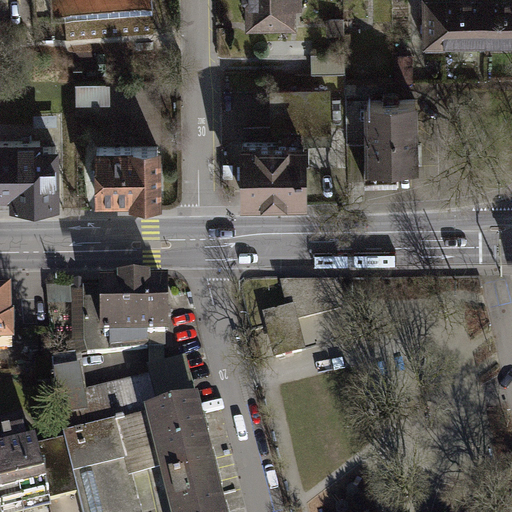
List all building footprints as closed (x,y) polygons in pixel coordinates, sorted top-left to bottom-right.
[(249,0),(250,23),(295,21),(294,2),(302,2),(301,0),(249,0)] [(487,39),(486,0),(425,0),(426,47),(446,47),(446,39),(487,39)] [(511,0),(486,0),(487,39),(511,38),(511,0)] [(344,18),(326,19),(327,34),(345,34),(344,18)] [(313,73),(346,73),(345,55),(313,55),(313,73)] [(413,56),(395,56),(396,82),(413,81),(413,56)] [(77,100),(107,99),(107,82),(77,83),(77,100)] [(329,89),(272,90),(273,128),(330,127),(329,89)] [(415,99),(346,101),(347,144),(368,143),(369,165),(365,165),(365,182),(393,181),(392,165),(417,164),(415,99)] [(34,142),(0,142),(0,201),(56,200),(56,147),(34,148),(34,142)] [(244,197),(305,196),(304,142),(243,143),(244,197)] [(159,146),(98,147),(98,197),(133,196),(133,199),(159,199),(159,146)] [(277,357),(303,351),(295,319),(343,307),(338,286),(285,286),(292,312),(267,318),(277,357)] [(164,287),(84,289),(85,343),(89,355),(149,348),(165,348),(164,287)] [(0,347),(13,347),(13,322),(10,322),(10,296),(0,295),(0,347)] [(55,381),(65,435),(147,415),(196,405),(184,360),(149,368),(152,380),(83,398),(78,357),(53,361),(55,381)] [(53,361),(37,363),(39,382),(55,381),(53,361)] [(222,511),(196,405),(147,415),(148,420),(170,511),(222,511)] [(142,511),(121,427),(148,420),(147,415),(65,435),(78,493),(83,511),(142,511)] [(36,443),(32,428),(11,434),(15,448),(4,450),(1,435),(0,435),(0,511),(51,500),(36,443)] [(65,435),(36,443),(51,500),(78,493),(65,435)]
